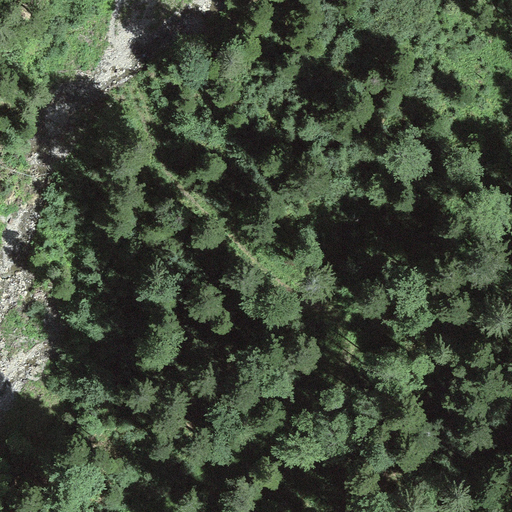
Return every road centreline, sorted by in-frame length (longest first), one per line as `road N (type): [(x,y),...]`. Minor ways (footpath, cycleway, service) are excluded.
road 1 (track): [(120,0),(126,52),(162,153),(184,184),(318,305),(363,321),(387,314),(511,244)]
road 2 (track): [(216,511),(239,474),(344,364),(363,321)]
